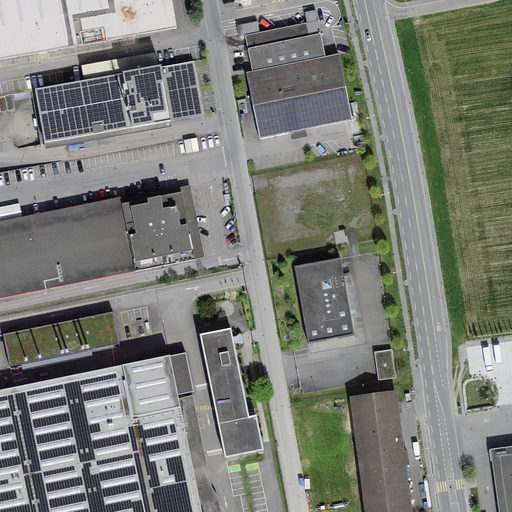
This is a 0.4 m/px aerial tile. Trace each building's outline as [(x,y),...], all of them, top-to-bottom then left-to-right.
[(0,0),(0,60),(177,29),(171,0),(0,0)] [(307,23),(260,33),(258,22),(237,26),(239,37),(245,36),(248,49),(321,35),(316,11),(305,13),(307,23)] [(325,57),(321,35),(248,49),(252,72),(325,57)] [(81,66),(84,81),(158,68),(156,53),(81,66)] [(339,55),(325,57),(252,72),(246,74),(260,139),(352,121),(339,55)] [(194,62),(158,68),(84,81),(35,90),(44,144),(203,116),(194,62)] [(196,141),(184,143),(186,157),(199,154),(196,141)] [(0,299),(195,260),(181,193),(0,229),(0,299)] [(354,335),(345,286),(352,285),(351,276),(344,277),(340,259),(294,267),(308,344),(354,335)] [(113,312),(3,335),(10,367),(120,344),(113,312)] [(231,329),(200,335),(225,458),(263,450),(256,416),(249,417),(231,329)] [(392,350),(374,352),(378,381),(396,378),(392,350)] [(186,356),(0,393),(0,511),(199,511),(176,397),(194,394),(186,356)] [(409,511),(394,394),(353,399),(368,511),(409,511)] [(498,511),(511,511),(511,451),(490,454),(498,511)]
